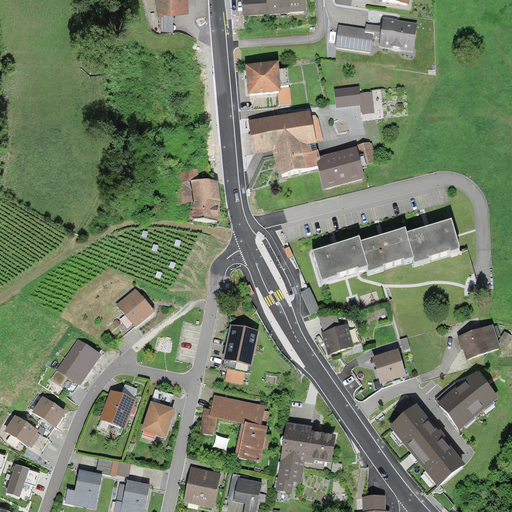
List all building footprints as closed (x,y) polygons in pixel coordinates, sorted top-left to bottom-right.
[(189,0),(157,0),(157,16),(163,16),(163,14),(189,13),(189,0)] [(304,0),(243,0),(244,16),(305,13),(304,0)] [(366,30),(339,26),(336,46),(371,52),(373,38),(381,39),(380,46),(412,51),(416,24),(384,19),(383,27),(367,24),(366,30)] [(279,62),(245,65),(248,96),(277,93),(279,104),(290,103),(287,69),(280,70),(279,62)] [(359,87),(335,90),(337,108),(361,106),(360,93),(359,87)] [(372,92),(360,93),(361,106),(362,114),(375,113),(372,92)] [(311,109),(249,121),(256,153),(275,148),(281,173),(319,165),(324,188),(362,179),(356,151),(335,156),(320,159),(316,142),(324,141),(319,120),(315,116),(312,116),(311,109)] [(369,143),(357,146),(362,165),(377,162),(372,144),(370,145),(369,143)] [(216,219),(219,219),(221,201),(218,181),(199,179),(198,169),(179,172),(181,192),(175,194),(174,206),(192,202),(189,219),(216,219)] [(459,253),(450,225),(429,231),(407,237),(414,261),(415,266),(459,253)] [(407,237),(405,232),(383,238),(360,245),(367,271),(368,275),(414,261),(407,237)] [(337,248),(311,255),(320,285),(367,271),(360,245),(358,241),(337,248)] [(320,311),(309,288),(301,292),(311,315),(320,311)] [(154,313),(135,291),(117,306),(136,328),(154,313)] [(109,325),(119,341),(132,332),(122,317),(109,325)] [(324,332),(322,333),(329,355),(353,347),(346,325),(340,327),(337,318),(319,317),(324,332)] [(261,331),(231,325),(223,361),(225,361),(221,381),(243,385),(245,373),(249,374),(250,367),(253,367),(261,331)] [(493,326),(458,337),(462,349),(463,349),(467,359),(500,349),(493,326)] [(407,338),(400,340),(403,350),(410,348),(407,338)] [(102,356),(79,339),(50,380),(73,395),(79,386),(80,387),(102,356)] [(398,350),(373,358),(381,384),(406,376),(398,350)] [(477,371),(437,404),(443,411),(460,433),(500,399),(477,371)] [(126,385),(122,395),(134,400),(138,390),(126,385)] [(170,428),(176,410),(170,408),(174,395),(156,390),(152,403),(151,402),(141,432),(166,440),(170,428)] [(122,395),(111,391),(100,420),(125,430),(136,401),(134,400),(122,395)] [(265,407),(215,397),(212,410),(203,409),(198,433),(215,437),(218,420),(240,425),(233,458),(260,463),(263,450),(267,450),(270,436),(266,435),(268,428),(266,427),(269,412),(265,411),(265,407)] [(66,413),(43,398),(33,413),(42,419),(55,428),(56,428),(62,419),(66,413)] [(419,403),(388,427),(437,488),(468,464),(419,403)] [(38,431),(16,416),(5,432),(29,448),(29,447),(40,454),(49,441),(47,439),(38,434),(39,432),(38,431)] [(55,428),(42,419),(37,425),(41,427),(38,431),(39,432),(38,434),(47,439),(55,428)] [(331,470),(337,436),(314,433),(311,432),(312,427),(286,423),(275,491),(292,494),(294,483),(303,485),(306,466),(331,470)] [(100,458),(97,473),(116,477),(116,475),(119,462),(100,458)] [(131,465),(119,462),(116,475),(128,478),(131,465)] [(40,476),(16,468),(7,494),(20,498),(25,484),(36,488),(40,476)] [(222,476),(192,468),(184,501),(213,509),(222,476)] [(96,510),(103,476),(91,474),(79,471),(75,491),(68,490),(65,503),(96,510)] [(241,476),(233,475),(228,500),(233,501),(233,502),(245,504),(243,511),(256,511),(262,483),(241,479),(241,476)] [(145,511),(150,487),(138,485),(129,483),(128,487),(121,486),(115,511),(145,511)] [(386,511),(386,496),(362,497),(362,511),(386,511)]
